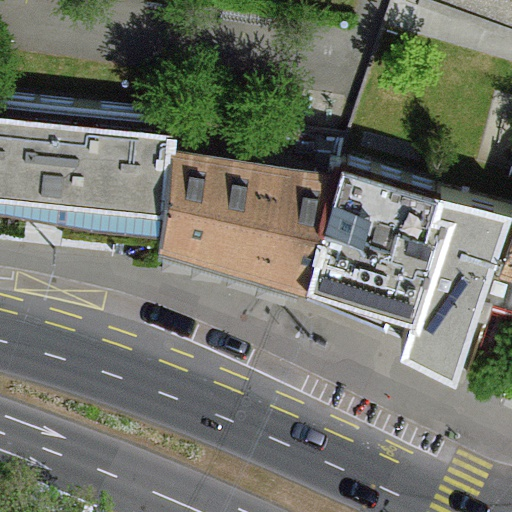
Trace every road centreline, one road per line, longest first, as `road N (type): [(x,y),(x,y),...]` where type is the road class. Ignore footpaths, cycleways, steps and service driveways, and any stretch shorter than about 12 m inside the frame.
road 1 (secondary): [(457,511),(103,367),(0,338)]
road 2 (secondary): [(0,443),(168,511)]
